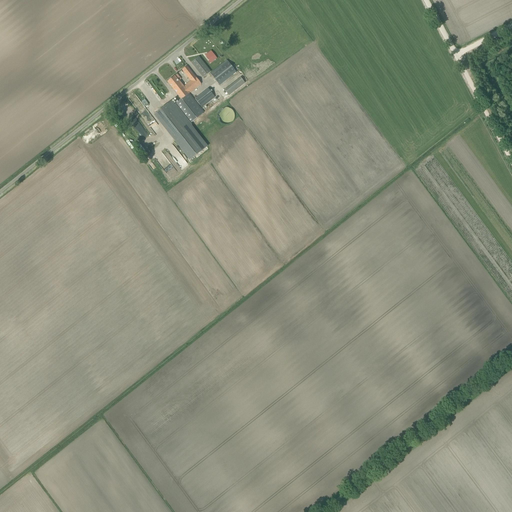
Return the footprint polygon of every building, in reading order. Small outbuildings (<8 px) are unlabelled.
[(191,63),(203,78),(210,72),(198,57),(191,63)] [(210,74),(213,78),(219,85),(236,72),(227,60),(210,74)] [(174,105),(189,124),(204,112),(189,93),(201,84),(187,66),(182,70),(190,80),(183,86),(179,81),(178,81),(174,76),(167,82),(181,99),(174,105)] [(224,90),(229,96),(245,83),(240,78),(224,90)] [(215,97),(208,88),(195,99),(201,108),(215,97)] [(206,147),(189,124),(174,105),(171,101),(155,114),(191,159),(206,147)] [(229,108),(227,108),(225,108),(224,108),(222,108),(220,109),(219,111),(218,112),(217,114),(217,115),(217,116),(217,118),(218,119),(218,120),(219,121),(219,122),(220,123),(222,124),(224,124),(225,125),(227,124),(229,124),(231,123),(232,122),(233,120),(234,118),(234,116),(234,114),(234,113),(233,111),(232,110),(229,108)]
